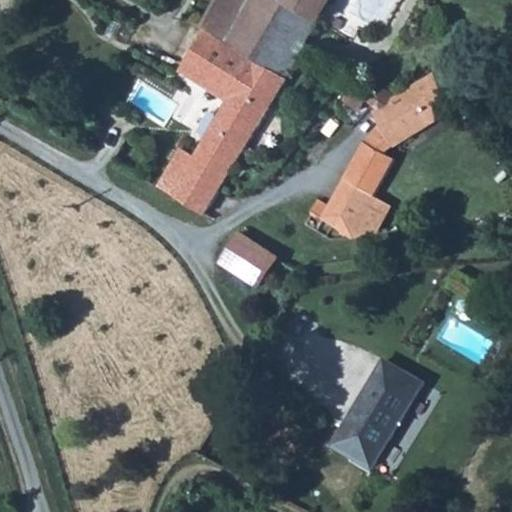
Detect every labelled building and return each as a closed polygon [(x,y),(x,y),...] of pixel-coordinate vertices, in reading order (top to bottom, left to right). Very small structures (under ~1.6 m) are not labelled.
[(215,0),(201,27),(222,39),(243,0),(215,0)] [(254,58),(286,1),(284,0),(243,0),(222,39),(254,58)] [(318,18),(327,1),(324,0),(286,0),(286,1),(318,18)] [(299,53),(318,18),(286,1),(254,58),(287,76),(299,53)] [(243,78),(254,58),(222,39),(201,27),(189,47),(243,78)] [(177,197),(204,213),(287,76),(254,58),(243,78),(196,159),(182,151),(174,166),(190,175),(177,197)] [(433,75),(403,92),(422,125),(452,108),(433,75)] [(354,89),(346,102),(364,113),(372,101),(354,89)] [(380,150),(422,125),(403,92),(378,107),(373,109),(378,120),(368,132),(351,159),(337,188),(348,194),(367,204),(390,161),(380,150)] [(169,210),(196,226),(204,213),(177,197),(169,210)] [(351,236),(374,233),(363,212),(356,221),(337,209),(316,197),(308,210),(351,236)] [(238,232),(221,259),(262,283),(279,254),(238,232)] [(472,297),(482,281),(459,267),(449,283),(472,297)] [(425,381),(388,360),(337,444),(377,466),(425,381)]
